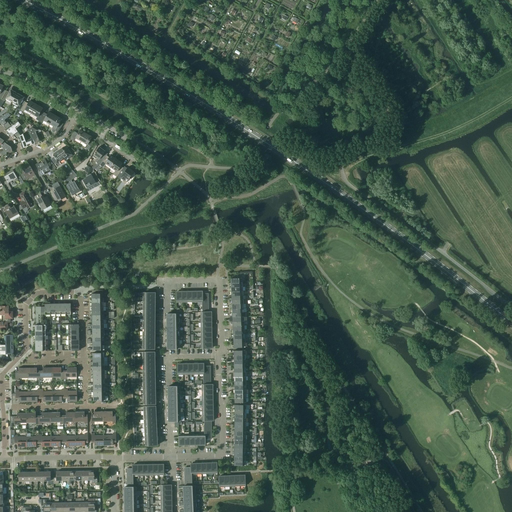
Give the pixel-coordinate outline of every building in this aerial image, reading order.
[(1,99),(0,101),(3,104),(6,99),(12,102),(17,93),(11,90),(9,92),(9,94),(6,92),(1,99)] [(17,108),(20,110),(25,103),(22,101),(24,97),(17,93),(12,102),(19,106),(17,108)] [(29,111),(32,113),(36,104),(30,101),(28,104),(25,102),(25,103),(20,110),(24,112),(25,110),(28,111),(29,111)] [(36,119),(39,121),(44,113),(41,112),(43,108),(36,104),(32,113),(35,115),(34,115),(38,117),(36,119)] [(3,114),(0,116),(1,116),(0,116),(0,124),(1,126),(3,125),(6,129),(11,126),(6,119),(13,114),(7,111),(3,114)] [(44,121),(50,124),(55,115),(49,112),(47,115),(44,113),(39,121),(43,123),(44,121)] [(55,115),(50,124),(54,126),(52,129),(58,132),(62,125),(63,124),(63,123),(62,125),(59,123),(62,119),(55,115)] [(11,126),(6,129),(11,136),(13,135),(16,139),(19,137),(21,135),(16,129),(21,125),(19,122),(22,120),(20,118),(18,120),(11,126)] [(29,130),(33,139),(35,144),(40,141),(37,133),(41,131),(41,130),(34,126),(29,130)] [(76,138),(81,141),(86,133),(80,130),(78,134),(74,132),(75,131),(70,139),(74,141),(76,138)] [(86,133),(81,141),(87,145),(85,148),(89,150),(94,142),(93,142),(93,143),(90,141),(92,137),(86,133)] [(23,134),(21,135),(19,137),(22,148),(35,144),(33,139),(26,141),(23,134)] [(3,149),(0,150),(0,156),(13,152),(11,146),(11,147),(6,143),(3,148),(3,149)] [(63,147),(58,150),(64,159),(67,156),(69,158),(73,156),(67,148),(65,149),(63,147)] [(95,162),(100,165),(106,155),(108,154),(108,153),(106,155),(104,153),(105,151),(99,147),(93,155),(98,158),(95,162)] [(64,159),(58,150),(52,155),(54,157),(51,158),(57,167),(61,164),(60,162),(64,159)] [(106,164),(111,167),(117,159),(111,155),(109,157),(106,155),(100,165),(104,167),(106,164)] [(39,163),(36,164),(42,176),(45,174),(44,172),(50,169),(51,171),(45,159),(42,161),(43,163),(40,164),(39,163)] [(113,174),(117,177),(123,168),(121,166),(123,163),(117,159),(111,167),(116,171),(113,174)] [(20,174),(24,180),(26,179),(27,180),(35,175),(29,164),(22,167),(25,172),(20,174)] [(123,168),(117,177),(118,175),(119,176),(119,177),(124,180),(127,182),(128,180),(134,172),(128,167),(127,168),(126,170),(123,168)] [(15,174),(13,170),(4,175),(8,183),(14,179),(15,181),(21,178),(18,172),(15,174)] [(73,170),(64,178),(65,180),(67,182),(66,183),(68,185),(67,185),(72,196),(75,194),(76,196),(78,195),(80,199),(85,196),(84,194),(78,183),(78,184),(76,185),(75,181),(72,182),(70,177),(75,173),(73,170)] [(87,178),(83,180),(89,191),(100,185),(95,175),(93,177),(91,174),(86,177),(87,178)] [(53,193),(52,194),(57,202),(66,197),(58,182),(52,185),(55,189),(54,190),(55,192),(53,193)] [(25,191),(19,194),(23,201),(20,203),(23,209),(26,207),(28,209),(33,206),(27,194),(29,193),(27,191),(26,192),(25,191)] [(50,202),(49,202),(46,197),(44,198),(43,196),(42,196),(40,192),(34,195),(42,210),(52,205),(50,202)] [(7,201),(0,204),(0,207),(1,209),(3,213),(6,212),(10,219),(19,214),(14,206),(11,208),(7,201)] [(92,294),(92,298),(103,298),(103,290),(93,290),(93,294),(92,294)] [(2,315),(2,322),(8,322),(10,322),(10,319),(13,319),(13,311),(9,311),(9,306),(0,305),(0,309),(0,315),(2,315)] [(36,307),(36,325),(41,325),(41,314),(45,314),(45,307),(36,307)] [(9,354),(13,354),(13,335),(6,335),(6,345),(0,345),(0,358),(9,358),(9,354)] [(61,367),(52,368),(52,377),(61,377),(61,379),(65,379),(64,371),(61,371),(61,367)] [(67,370),(64,371),(65,379),(68,379),(68,377),(77,377),(77,367),(67,367),(67,370)] [(28,378),(28,368),(18,368),(18,371),(15,371),(16,380),(19,380),(19,378),(28,378)] [(37,368),(28,368),(28,378),(37,378),(37,380),(40,380),(40,371),(37,371),(37,368)] [(43,371),(40,371),(40,380),(43,380),(43,378),(52,377),(52,368),(43,368),(43,371)] [(62,391),(53,391),(53,401),(62,401),(62,398),(65,398),(65,389),(61,389),(62,391)] [(68,389),(65,389),(65,398),(68,398),(68,401),(77,401),(77,391),(68,391),(68,389)] [(28,402),(28,392),(19,392),(19,390),(16,390),(16,399),(19,399),(19,402),(28,402)] [(37,392),(28,392),(28,402),(38,402),(38,398),(40,398),(40,390),(37,390),(37,392)] [(43,390),(40,390),(40,398),(43,398),(43,401),(53,401),(53,391),(43,392),(43,390)] [(104,421),(103,411),(94,412),(94,415),(91,415),(91,424),(95,423),(95,422),(104,421)] [(113,411),(103,411),(104,421),(113,421),(113,423),(116,423),(116,414),(113,414),(113,411)] [(42,416),(39,416),(39,424),(42,424),(42,422),(51,422),(51,412),(42,413),(42,416)] [(60,412),(51,412),(51,422),(51,424),(63,424),(63,415),(60,415),(60,412)] [(66,415),(63,415),(63,424),(66,424),(66,422),(75,422),(75,412),(66,412),(66,415)] [(85,412),(75,412),(75,422),(84,422),(85,424),(88,424),(88,415),(85,415),(85,412)] [(14,416),(10,416),(10,423),(14,423),(14,425),(18,425),(18,423),(27,423),(27,413),(17,413),(17,416),(14,416)] [(36,413),(27,413),(27,423),(36,423),(36,425),(39,424),(39,416),(36,416),(36,413)] [(113,435),(104,435),(104,445),(113,445),(113,442),(116,442),(116,433),(113,433),(113,435)] [(42,434),(39,435),(39,443),(42,443),(42,446),(51,446),(51,436),(42,436),(42,434)] [(60,436),(51,436),(51,446),(61,446),(61,443),(64,443),(63,434),(60,434),(60,436)] [(67,434),(63,434),(64,443),(66,443),(67,446),(76,446),(76,436),(67,436),(67,434)] [(85,436),(76,436),(76,446),(85,446),(85,442),(88,442),(88,434),(85,434),(85,436)] [(104,445),(104,435),(95,436),(95,434),(91,434),(92,442),(95,442),(95,445),(104,445)] [(27,447),(27,437),(18,437),(18,435),(15,435),(15,439),(15,444),(18,444),(18,447),(27,447)] [(36,436),(27,437),(27,447),(36,446),(36,443),(39,443),(39,435),(36,435),(36,436)] [(90,469),(88,470),(88,480),(92,480),(92,483),(97,483),(97,477),(94,477),(94,471),(90,471),(90,469)] [(44,470),(44,471),(44,481),(48,480),(48,484),(54,484),(53,478),(50,478),(50,471),(46,471),(46,470),(44,470)] [(56,478),(53,478),(54,484),(59,484),(59,480),(63,480),(63,470),(60,470),(60,471),(56,471),(56,478)] [(25,472),(21,472),(21,471),(19,471),(19,472),(19,478),(16,478),(16,485),(19,484),(19,481),(23,481),(23,484),(26,484),(26,481),(25,481),(25,472)] [(97,498),(88,498),(88,502),(88,511),(90,511),(91,511),(95,511),(95,505),(98,505),(97,498)] [(50,511),(51,503),(47,503),(47,499),(41,499),(41,506),(44,506),(44,511),(49,511),(48,511),(50,511)]
